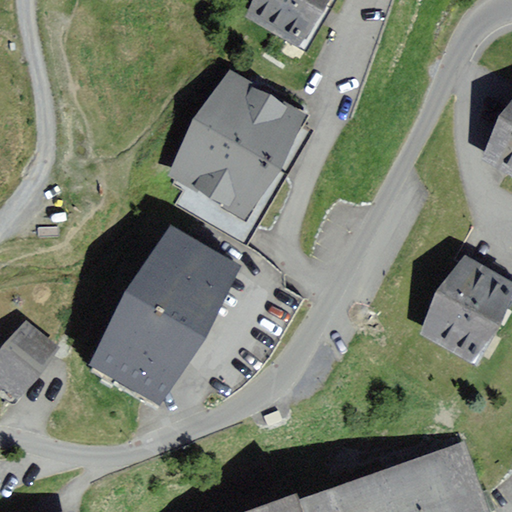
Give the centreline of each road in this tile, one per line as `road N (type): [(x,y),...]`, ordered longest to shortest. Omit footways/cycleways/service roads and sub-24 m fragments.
road 1 (residential): [(511,6),(468,35),(331,299),(273,384),(221,418),(131,453),(68,453),(0,437)]
road 2 (track): [(31,0),(47,161),(0,228)]
